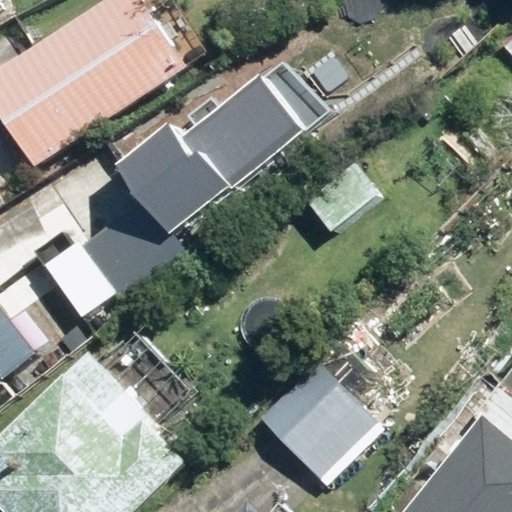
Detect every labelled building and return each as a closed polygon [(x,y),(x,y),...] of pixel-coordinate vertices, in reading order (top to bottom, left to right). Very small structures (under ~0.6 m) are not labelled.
[(139,0),(0,89),(0,90),(54,170),(220,55),(184,0),(139,0)] [(0,0),(0,14),(20,3),(18,0),(0,0)] [(140,148),(149,159),(134,171),(192,243),(349,118),(301,63),(204,141),(191,125),(182,132),(174,121),(140,148)] [(395,194),(373,169),(325,211),(346,236),(395,194)] [(0,182),(0,219),(16,210),(0,182)] [(59,293),(29,252),(0,273),(0,333),(2,336),(59,293)] [(89,380),(84,374),(0,460),(0,461),(21,481),(0,502),(10,511),(152,511),(200,463),(181,444),(197,427),(179,409),(206,381),(156,333),(129,361),(118,350),(89,380)] [(388,426),(331,367),(275,422),(333,481),(388,426)] [(0,410),(16,398),(0,377),(0,410)] [(511,511),(511,437),(496,425),(426,511),(511,511)]
